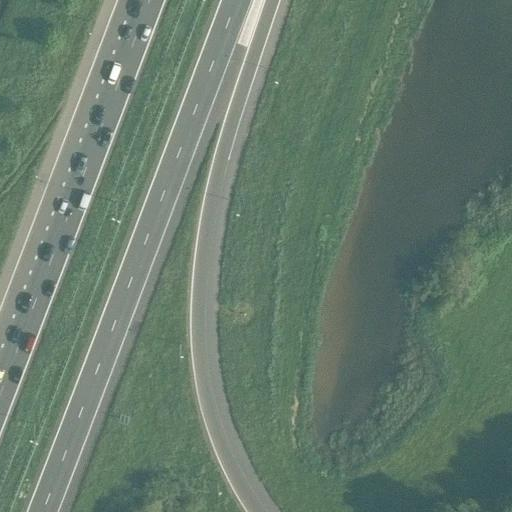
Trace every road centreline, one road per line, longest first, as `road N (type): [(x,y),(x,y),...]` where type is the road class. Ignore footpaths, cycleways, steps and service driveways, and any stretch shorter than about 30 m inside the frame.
road 1 (motorway): [(40,511),(237,0)]
road 2 (motorway): [(257,511),(208,404),(200,287),(213,190),(273,0)]
road 3 (motorway): [(149,0),(0,395)]
